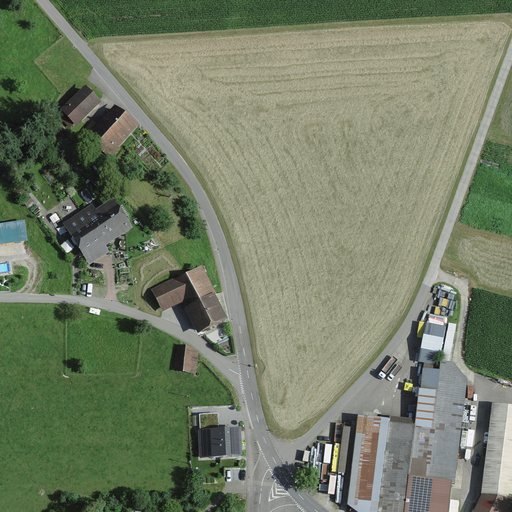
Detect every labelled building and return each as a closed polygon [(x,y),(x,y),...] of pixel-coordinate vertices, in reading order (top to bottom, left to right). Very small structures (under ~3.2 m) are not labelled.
[(97,105),(82,93),(61,117),(75,130),(97,105)] [(112,111),(88,139),(109,158),(134,130),(112,111)] [(125,234),(107,207),(91,217),(86,210),(60,228),(87,267),(102,257),(99,252),(125,234)] [(200,271),(154,294),(164,313),(180,305),(195,336),(225,322),(200,271)] [(448,314),(431,313),(421,358),(418,428),(462,432),(465,381),(453,368),(454,347),(445,344),(448,314)] [(199,354),(180,352),(177,373),(196,376),(199,354)] [(511,409),(491,407),(482,495),(511,498),(511,409)] [(418,428),(356,421),(346,510),(349,511),(453,511),(462,432),(418,428)] [(235,452),(235,428),(201,428),(201,452),(235,452)] [(507,511),(511,502),(511,498),(482,495),(473,511),(507,511)]
